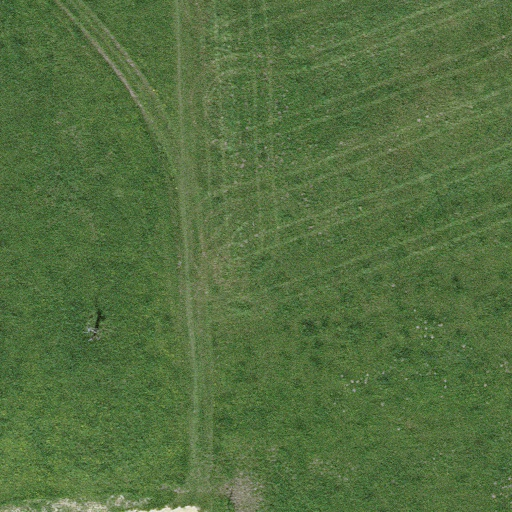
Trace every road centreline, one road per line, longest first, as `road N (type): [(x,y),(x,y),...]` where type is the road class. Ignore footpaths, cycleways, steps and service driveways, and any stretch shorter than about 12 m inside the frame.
road 1 (track): [(186,511),(200,410),(183,148)]
road 2 (track): [(183,148),(110,38),(74,0)]
